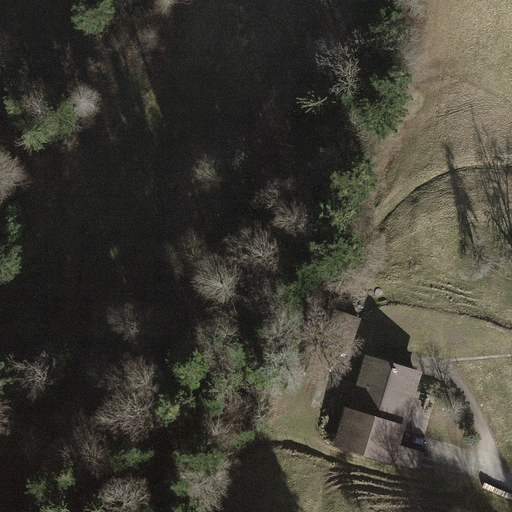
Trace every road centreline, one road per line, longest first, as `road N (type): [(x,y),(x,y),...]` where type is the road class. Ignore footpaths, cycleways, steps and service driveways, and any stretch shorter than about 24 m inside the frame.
road 1 (track): [(500,476),(459,386),(438,366),(357,344),(340,356),(325,396),(231,462),(204,511)]
road 2 (track): [(357,344),(336,292),(379,211),(430,170),(459,160),(511,163)]
road 3 (track): [(72,298),(0,468)]
